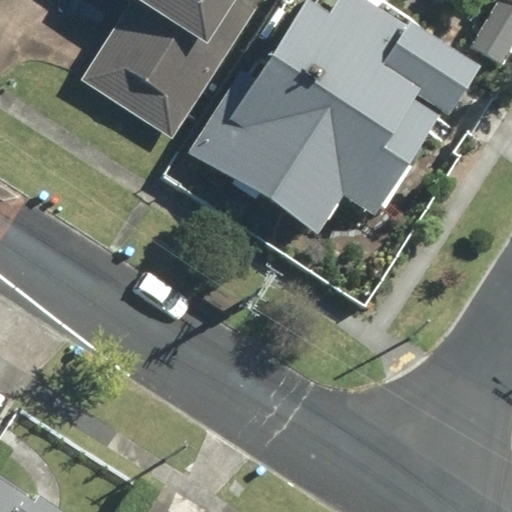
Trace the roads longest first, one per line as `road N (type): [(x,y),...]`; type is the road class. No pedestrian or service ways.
road 1 (residential): [(409,484),(0,231)]
road 2 (residential): [(409,484),(511,325)]
